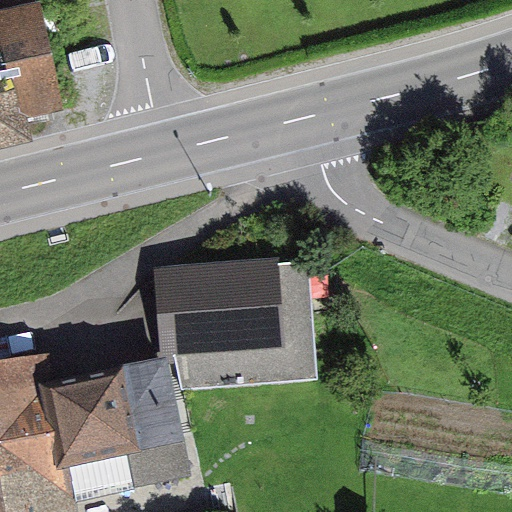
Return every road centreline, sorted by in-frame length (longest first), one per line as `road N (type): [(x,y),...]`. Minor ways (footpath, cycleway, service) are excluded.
road 1 (unclassified): [(511,278),(353,209),(331,185),(309,119)]
road 2 (secondary): [(511,62),(309,119)]
road 3 (secondary): [(165,153),(0,195)]
road 4 (residential): [(165,153),(134,0)]
road 5 (secondary): [(309,119),(165,153)]
